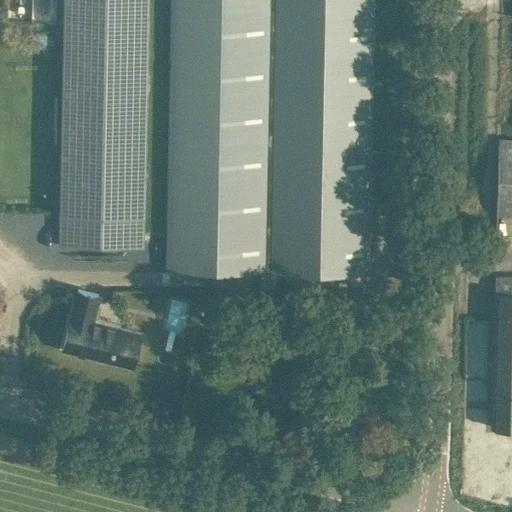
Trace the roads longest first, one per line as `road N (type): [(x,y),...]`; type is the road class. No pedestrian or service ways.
road 1 (tertiary): [(430,511),(450,0)]
road 2 (unclassified): [(0,407),(423,511)]
road 3 (track): [(385,216),(385,0)]
